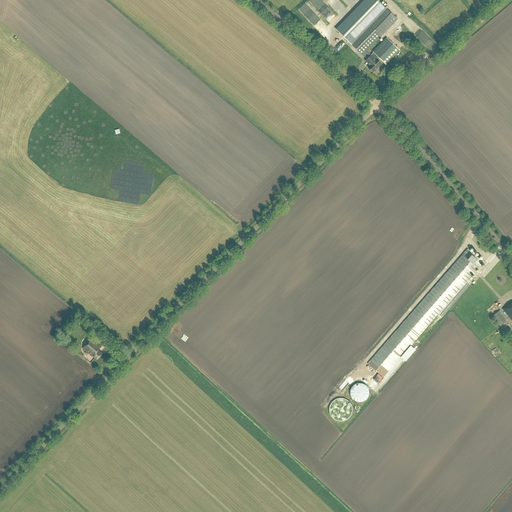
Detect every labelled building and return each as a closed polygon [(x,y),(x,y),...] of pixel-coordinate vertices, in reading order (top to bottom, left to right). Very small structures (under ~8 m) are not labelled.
[(315,0),(315,2),(318,3),(317,9),(323,10),(324,3),(320,2),(320,0),(315,0)] [(339,0),(326,0),(340,16),(348,10),(339,0)] [(378,0),(365,0),(357,8),(364,14),(378,0)] [(398,19),(385,8),(350,43),(363,55),(368,59),(366,61),(370,66),(368,68),(374,73),(382,65),(376,59),(378,57),(386,65),(400,51),(387,38),(373,52),(374,53),(372,55),(367,51),(398,19)] [(123,170),(113,169),(110,189),(120,191),(119,201),(139,204),(140,194),(151,196),(154,175),(144,174),(145,163),(125,160),(123,170)] [(483,263),(467,250),(368,364),(384,377),(483,263)] [(485,276),(491,267),(489,265),(482,275),(485,276)] [(511,302),(503,310),(511,319),(511,302)] [(507,321),(499,311),(493,316),(500,326),(507,321)] [(102,347),(92,338),(83,349),(93,357),(94,356),(97,359),(103,353),(99,350),(102,347)] [(350,392),(350,393),(350,394),(350,395),(351,395),(351,396),(351,397),(351,398),(352,398),(352,399),(353,399),(353,400),(354,400),(354,401),(355,401),(356,401),(356,402),(357,402),(358,402),(359,402),(360,402),(361,402),(362,402),(363,402),(364,402),(364,401),(365,401),(366,400),(367,399),(368,398),(368,397),(369,397),(369,396),(369,395),(369,394),(369,393),(369,392),(369,391),(369,390),(369,389),(368,389),(368,388),(368,387),(367,387),(367,386),(366,386),(366,385),(365,385),(365,384),(364,384),(363,384),(362,384),(362,383),(361,383),(360,383),(359,383),(358,383),(357,383),(357,384),(356,384),(355,384),(355,385),(354,385),(353,386),(352,387),(352,388),(351,388),(351,389),(351,390),(350,390),(350,391),(350,392)] [(338,404),(333,405),(335,420),(347,418),(347,413),(345,413),(345,410),(339,411),(338,404)]
